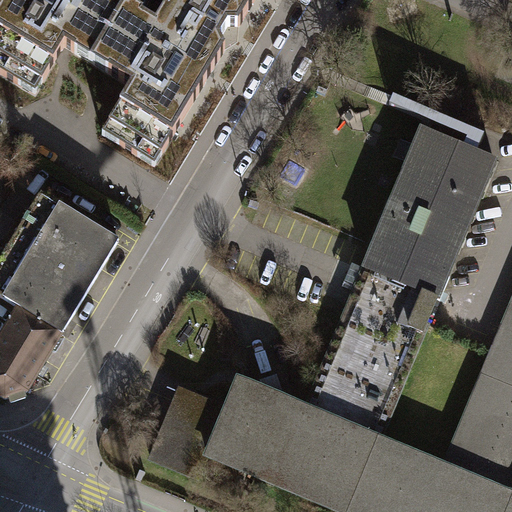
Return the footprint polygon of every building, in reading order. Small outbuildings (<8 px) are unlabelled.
[(0,0),(0,9),(0,74),(36,96),(65,48),(92,64),(126,8),(112,0),(0,0)] [(143,19),(131,39),(206,84),(256,2),(252,0),(172,0),(156,27),(143,19)] [(126,8),(92,64),(131,88),(101,136),(154,168),(206,84),(131,39),(143,19),(126,8)] [(485,137),(393,97),(390,106),(468,139),(464,149),(477,154),(485,137)] [(422,131),(306,410),(382,442),(499,163),(477,154),(464,149),(422,131)] [(0,298),(19,310),(20,308),(63,334),(63,335),(119,242),(41,195),(0,262),(0,298)] [(511,306),(444,467),(511,494),(511,306)] [(63,334),(20,308),(19,310),(0,340),(0,397),(6,400),(28,393),(63,334)] [(511,511),(511,510),(511,494),(444,467),(382,442),(306,410),(238,382),(226,410),(203,464),(321,511),(511,511)] [(203,464),(226,410),(182,391),(151,462),(196,481),(203,464)]
